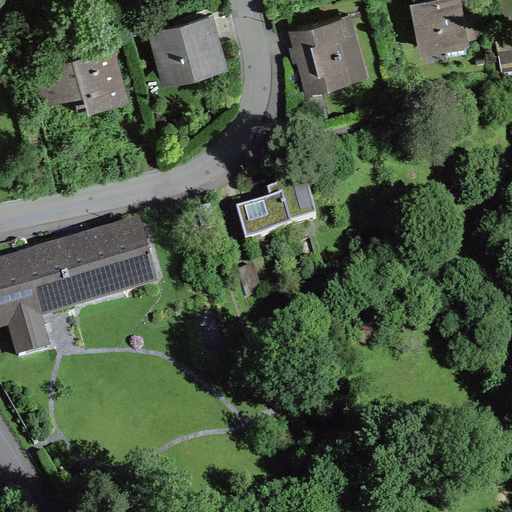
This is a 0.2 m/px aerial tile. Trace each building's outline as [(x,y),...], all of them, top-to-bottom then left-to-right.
[(444,43),(446,55),(467,51),(459,13),(452,15),(449,0),(448,0),(419,0),(415,1),(424,47),(444,43)] [(164,70),(183,65),(185,74),(191,77),(199,75),(203,68),(222,63),(214,34),(209,14),(153,29),(164,70)] [(353,28),(346,30),(342,15),(290,28),(296,50),(307,89),(347,78),(348,78),(343,61),(360,56),(353,28)] [(84,52),(83,49),(53,58),(53,61),(37,66),(47,99),(72,92),(77,109),(93,105),(124,96),(109,45),(84,52)] [(511,55),(511,52),(498,55),(501,71),(511,68),(511,55)] [(246,241),(292,228),(291,225),(316,218),(305,179),(275,188),(267,190),(270,200),(237,209),(246,241)] [(0,321),(0,323),(9,321),(19,355),(48,348),(38,312),(154,280),(139,227),(51,251),(0,266),(0,321)] [(238,269),(246,295),(261,291),(254,265),(238,269)]
